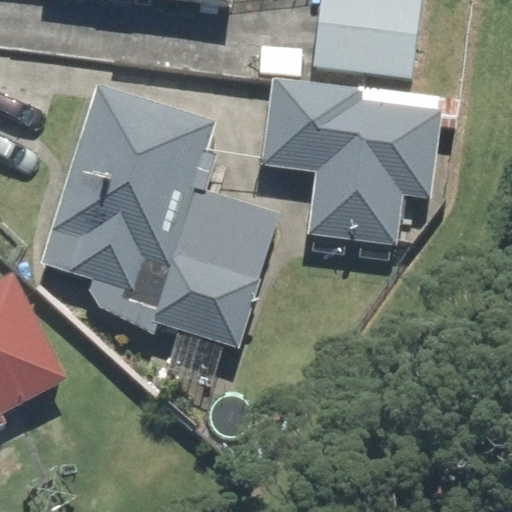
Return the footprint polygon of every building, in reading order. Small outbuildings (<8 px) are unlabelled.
[(53,0),(54,0),(240,9),(240,0),(53,0)] [(320,0),(318,75),(363,77),(363,80),(416,82),(419,36),(425,36),(426,0),(320,0)] [(446,100),(273,86),(266,174),(317,178),(311,243),(403,250),(407,203),(437,205),(446,100)] [(224,130),(103,91),(43,278),(93,294),(87,313),(156,336),(159,327),(240,353),(283,220),(203,194),(224,130)] [(0,422),(74,387),(25,284),(0,296),(0,422)]
